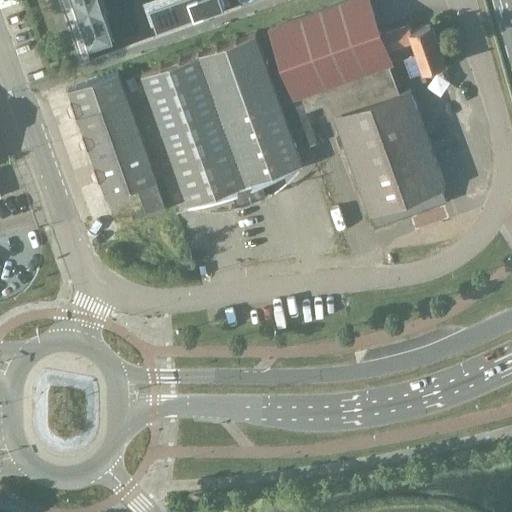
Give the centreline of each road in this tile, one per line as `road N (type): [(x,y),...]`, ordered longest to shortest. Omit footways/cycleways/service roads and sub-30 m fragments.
road 1 (unclassified): [(89,283),(149,296),(405,273),(454,253),(497,202),(506,151),(464,0)]
road 2 (tertiary): [(511,319),(354,372),(115,373)]
road 3 (tertiary): [(117,408),(347,408),(417,397),(511,360)]
road 4 (unclassified): [(89,283),(0,43)]
